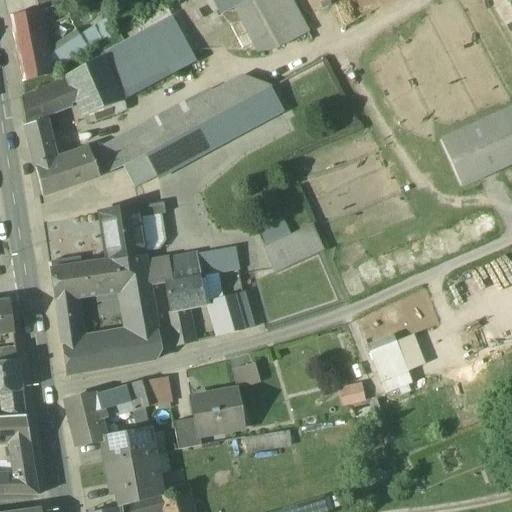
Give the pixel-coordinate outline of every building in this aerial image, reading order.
[(35,0),(38,11),(69,4),(68,0),(35,0)] [(290,0),(216,0),(224,13),(236,6),(258,50),(276,47),(305,31),(290,0)] [(165,13),(139,29),(143,38),(173,22),(165,13)] [(43,14),(9,21),(16,54),(14,54),(15,59),(17,59),(22,83),(55,72),(52,56),(46,31),(43,14)] [(173,22),(103,60),(121,101),(123,106),(195,65),(173,22)] [(105,23),(52,56),(55,72),(103,42),(115,35),(105,23)] [(102,58),(65,77),(66,79),(78,102),(86,113),(101,108),(121,101),(103,60),(102,58)] [(66,79),(20,99),(24,124),(40,117),(78,102),(66,79)] [(179,138),(269,89),(248,79),(123,146),(130,164),(146,155),(179,138)] [(269,89),(179,138),(189,157),(190,159),(280,111),(281,113),(282,112),(269,89)] [(511,110),(511,109),(440,142),(460,188),(511,164),(511,110)] [(53,163),(40,117),(24,124),(35,169),(53,163)] [(179,138),(146,155),(157,178),(158,180),(159,179),(157,177),(190,159),(189,157),(179,138)] [(123,146),(90,154),(98,176),(123,167),(130,164),(123,146)] [(53,163),(35,169),(43,197),(98,176),(90,154),(89,151),(53,163)] [(146,155),(130,164),(123,167),(134,189),(157,178),(146,155)] [(163,203),(136,208),(144,253),(157,250),(164,241),(159,215),(165,215),(163,203)] [(136,208),(99,213),(107,262),(118,260),(143,256),(143,257),(144,257),(144,253),(136,208)] [(283,220),(257,232),(264,247),(290,236),(283,220)] [(290,236),(264,247),(275,271),(321,250),(310,227),(290,236)] [(234,250),(195,257),(198,275),(199,274),(200,278),(238,271),(238,270),(234,250)] [(143,256),(118,260),(124,288),(134,335),(158,331),(143,257),(143,256)] [(195,257),(166,262),(161,263),(164,280),(198,275),(195,257)] [(79,258),(51,263),(52,271),(81,266),(79,258)] [(52,271),(51,271),(55,299),(73,296),(124,288),(118,260),(107,262),(81,266),(52,271)] [(164,280),(164,281),(170,314),(184,311),(205,307),(200,278),(199,274),(198,275),(164,280)] [(244,293),(232,296),(243,331),(254,329),(244,293)] [(73,296),(55,299),(62,348),(80,344),(73,296)] [(232,296),(215,301),(224,336),(243,331),(232,296)] [(0,303),(0,335),(13,333),(9,301),(0,303)] [(184,311),(170,314),(176,348),(190,344),(184,311)] [(134,335),(126,337),(129,366),(140,364),(157,360),(161,352),(159,331),(134,335)] [(427,363),(413,331),(367,351),(381,384),(405,374),(427,363)] [(80,344),(62,348),(66,377),(129,366),(126,337),(80,344)] [(15,349),(0,350),(0,362),(0,363),(17,362),(15,349)] [(0,363),(0,395),(22,393),(17,362),(0,363)] [(252,365),(233,370),(239,390),(258,384),(252,365)] [(405,374),(381,384),(386,395),(409,385),(405,374)] [(168,378),(141,383),(148,408),(173,403),(168,378)] [(141,383),(125,387),(130,403),(132,413),(144,409),(148,408),(141,383)] [(95,395),(66,401),(77,447),(102,442),(102,440),(104,440),(100,421),(106,420),(104,411),(130,403),(125,387),(95,396),(95,395)] [(236,392),(192,399),(195,419),(197,435),(199,435),(241,427),(241,425),(236,426),(231,394),(236,394),(236,392)] [(22,393),(0,395),(0,397),(3,418),(24,417),(25,416),(22,393)] [(144,409),(132,413),(135,421),(146,418),(144,409)] [(3,418),(0,417),(0,443),(9,443),(29,442),(24,417),(3,418)] [(146,418),(135,421),(137,430),(148,427),(146,418)] [(195,419),(173,423),(178,451),(201,447),(199,435),(197,435),(195,419)] [(104,440),(102,440),(102,442),(106,464),(150,456),(154,455),(150,432),(104,440)] [(0,494),(38,495),(29,442),(9,443),(13,478),(4,480),(4,481),(0,480),(0,494)] [(150,456),(106,464),(113,497),(161,487),(158,475),(153,472),(150,456)] [(161,487),(113,497),(116,509),(163,497),(161,487)] [(193,511),(187,490),(163,497),(167,511),(193,511)] [(163,497),(116,509),(116,511),(163,511),(167,511),(163,497)]
